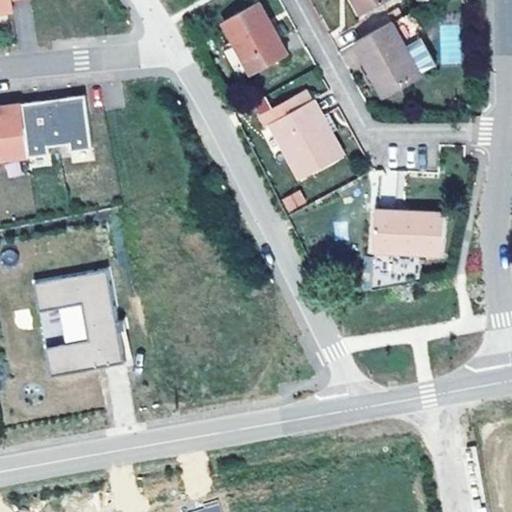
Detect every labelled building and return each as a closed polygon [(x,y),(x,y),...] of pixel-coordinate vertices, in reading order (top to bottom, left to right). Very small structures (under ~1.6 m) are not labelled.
[(0,0),(0,11),(13,10),(11,0),(0,0)] [(387,0),(353,0),(361,15),(387,0)] [(288,53),(259,1),(224,20),(253,72),(288,53)] [(438,65),(418,30),(422,28),(412,10),(355,41),(364,57),(368,55),(388,90),(402,82),(404,86),(422,76),(422,74),(438,65)] [(440,24),(440,63),(460,63),(459,24),(440,24)] [(388,90),(368,55),(364,57),(385,96),(404,86),(402,82),(388,90)] [(10,104),(0,105),(0,153),(1,159),(51,152),(49,144),(70,141),(71,149),(93,146),(86,94),(62,97),(10,104)] [(322,114),(321,113),(314,99),(305,103),(300,94),(274,108),(273,106),(261,113),(267,125),(271,122),(301,178),(338,158),(325,135),(331,132),(337,128),(329,112),(322,114)] [(338,127),(328,109),(321,113),(322,114),(329,112),(337,128),(338,127)] [(325,135),(338,158),(344,154),(331,132),(325,135)] [(300,189),(281,198),(287,211),(306,202),(300,189)] [(443,252),(445,212),(376,209),(372,289),(420,282),(421,251),(443,252)] [(90,337),(47,346),(52,374),(126,360),(109,268),(35,282),(40,310),(84,302),(90,337)] [(403,358),(402,348),(385,351),(387,361),(403,358)] [(186,511),(220,511),(217,502),(186,511)]
